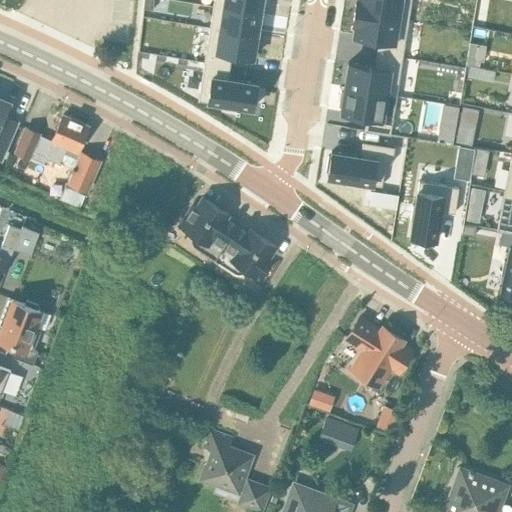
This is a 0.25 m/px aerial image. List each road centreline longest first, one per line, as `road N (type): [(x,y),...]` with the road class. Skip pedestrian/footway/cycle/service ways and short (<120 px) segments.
road 1 (tertiary): [(268,190),(169,127),(0,42)]
road 2 (tertiary): [(456,321),(268,190)]
road 3 (residential): [(384,511),(456,321)]
road 4 (residential): [(317,0),(293,150),(268,190)]
